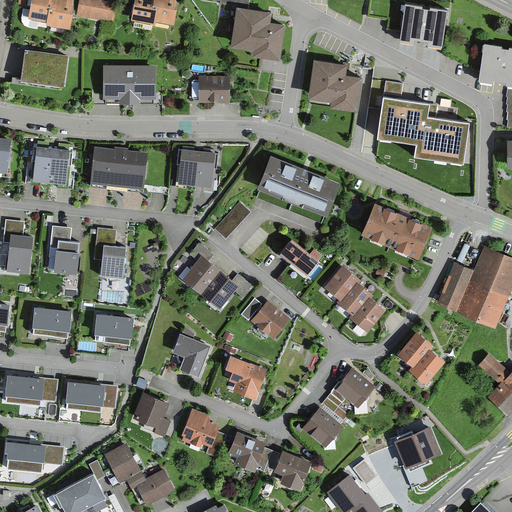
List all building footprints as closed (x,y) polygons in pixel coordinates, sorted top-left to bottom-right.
[(33,0),(31,14),(48,17),(50,4),(55,4),(55,0),(33,0)] [(50,4),(48,17),(47,20),(70,24),(73,5),(70,5),(71,0),(55,0),(55,4),(50,4)] [(115,3),(97,0),(80,0),(78,13),(113,19),(115,3)] [(154,2),(153,0),(135,0),(133,15),(155,20),(155,16),(158,3),(154,2)] [(153,0),(154,2),(158,3),(155,16),(173,20),(177,1),(173,1),(173,0),(153,0)] [(213,0),(221,1),(220,3),(235,5),(234,6),(248,8),(249,0),(213,0)] [(448,13),(405,9),(401,42),(414,43),(414,40),(427,41),(428,48),(444,50),(448,13)] [(271,14),(235,10),(231,50),(252,52),(251,59),(280,62),(284,28),(270,27),(271,14)] [(511,48),(484,45),(479,79),(495,81),(511,83),(511,48)] [(67,57),(24,51),(20,81),(63,88),(67,57)] [(156,62),(103,62),(103,96),(106,96),(106,100),(154,100),(154,96),(156,96),(156,62)] [(344,67),(315,64),(311,101),(331,103),(330,109),(359,113),(363,80),(345,78),(344,67)] [(228,77),(198,78),(199,102),(229,101),(228,77)] [(284,109),(284,94),(269,94),(269,109),(284,109)] [(431,105),(385,98),(379,137),(418,144),(416,156),(465,164),(471,124),(429,117),(431,105)] [(12,140),(0,139),(0,175),(8,176),(12,140)] [(49,179),(53,145),(37,143),(33,178),(49,179)] [(70,147),(53,145),(49,179),(67,181),(70,147)] [(147,154),(93,148),(89,184),(143,190),(147,154)] [(179,182),(195,184),(199,150),(183,148),(179,182)] [(199,150),(195,184),(211,185),(215,152),(199,150)] [(341,179),(271,151),(258,184),(327,212),(341,179)] [(240,200),(215,228),(226,238),(251,210),(240,200)] [(432,228),(374,204),(360,237),(418,261),(432,228)] [(117,228),(97,226),(94,257),(102,258),(101,273),(123,275),(126,244),(115,243),(117,228)] [(33,237),(10,234),(7,265),(30,268),(33,237)] [(311,252),(292,236),(280,249),(308,272),(323,254),(314,247),(311,252)] [(81,243),(58,241),(55,273),(78,275),(81,243)] [(511,286),(511,252),(484,242),(474,270),(456,263),(440,306),(497,327),(511,286)] [(219,269),(203,256),(186,277),(203,290),(219,269)] [(328,286),(342,297),(356,279),(358,276),(345,265),(328,286)] [(236,283),(219,269),(203,290),(219,304),(236,283)] [(340,299),(355,311),(368,295),(371,291),(356,279),(342,297),(340,299)] [(384,307),(368,295),(355,311),(352,314),(368,327),(384,307)] [(290,318),(268,301),(252,322),(273,339),(290,318)] [(9,303),(0,302),(0,325),(7,326),(9,303)] [(71,309),(34,305),(31,329),(69,332),(71,309)] [(133,316),(97,312),(94,336),(130,340),(133,316)] [(399,353),(414,365),(428,347),(432,343),(417,331),(399,353)] [(211,345),(180,334),(173,353),(184,357),(179,370),(200,377),(211,345)] [(443,359),(428,347),(414,365),(411,369),(426,381),(443,359)] [(502,386),(490,399),(507,416),(511,410),(511,370),(510,372),(490,354),(479,365),(502,386)] [(267,371),(234,359),(228,373),(232,376),(229,385),(237,388),(234,394),(255,402),(267,371)] [(351,367),(334,390),(358,408),(375,385),(351,367)] [(46,373),(8,369),(6,389),(44,393),(46,373)] [(106,380),(68,376),(65,396),(103,400),(106,380)] [(167,404),(142,394),(132,418),(166,432),(170,423),(160,419),(167,404)] [(321,407),(302,430),(325,449),(344,426),(321,407)] [(218,423),(192,411),(181,435),(207,447),(218,423)] [(432,427),(395,441),(406,468),(443,453),(432,427)] [(265,443),(237,433),(231,452),(241,456),(237,466),(255,473),(265,443)] [(50,440),(12,435),(9,455),(47,460),(50,440)] [(128,474),(130,479),(143,473),(127,442),(108,452),(120,477),(128,474)] [(310,460),(283,450),(275,471),(282,474),(279,483),(299,490),(310,460)] [(143,473),(130,479),(142,503),(173,488),(164,470),(146,479),(143,473)] [(379,511),(381,511),(349,472),(327,490),(345,511),(350,508),(353,511),(379,511)] [(91,473),(56,492),(66,511),(75,511),(104,497),(91,473)] [(229,511),(224,500),(199,511),(229,511)] [(492,511),(480,500),(468,511),(492,511)]
